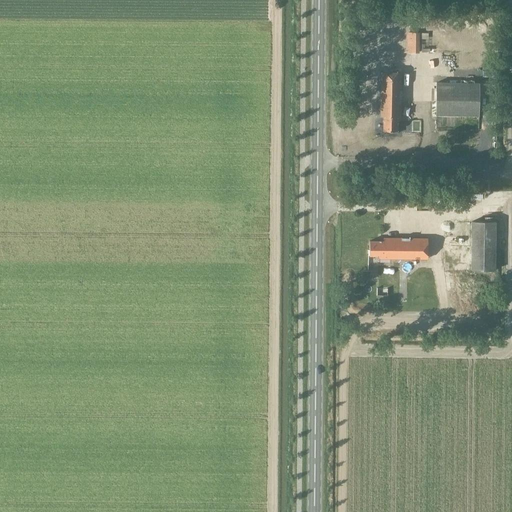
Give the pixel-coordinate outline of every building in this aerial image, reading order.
[(419,53),(419,32),(407,32),(407,53),(419,53)] [(380,72),(380,118),(383,118),(383,130),(391,130),(391,133),(397,133),(397,120),(400,120),(400,72),(380,72)] [(436,82),(435,115),(478,115),(478,83),(436,82)] [(466,228),(466,217),(445,217),(445,228),(466,228)] [(495,270),(496,221),(471,221),(470,270),(495,270)] [(427,258),(427,238),(383,238),(383,241),(369,241),(369,250),(368,250),(368,255),(379,255),(379,258),(427,258)]
